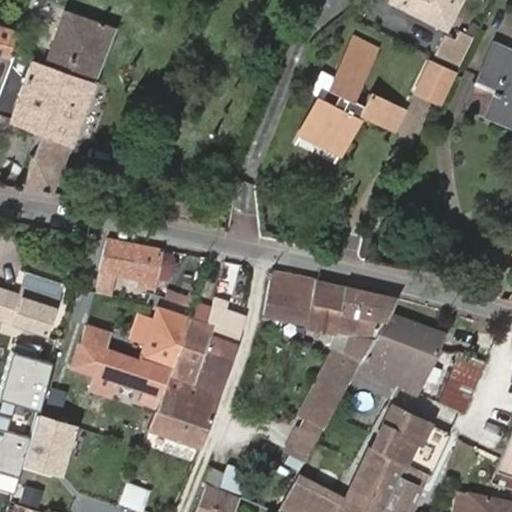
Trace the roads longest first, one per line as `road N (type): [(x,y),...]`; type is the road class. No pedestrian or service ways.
road 1 (residential): [(0,198),(511,316)]
road 2 (unknown): [(508,315),(423,511)]
